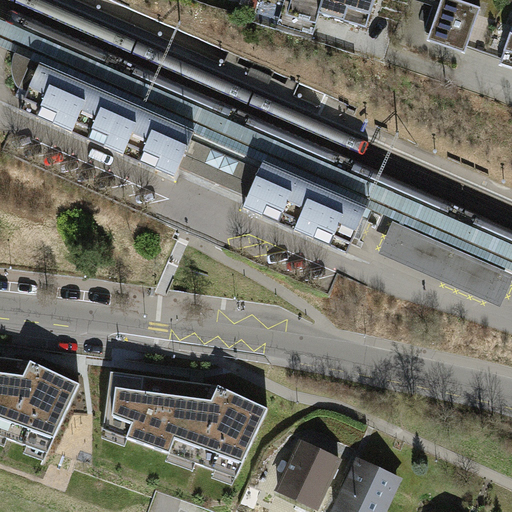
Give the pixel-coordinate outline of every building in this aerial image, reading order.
[(290,0),(290,4),(289,6),(320,15),(366,29),(375,0),(290,0)] [(457,0),(441,0),(428,41),(465,54),(481,8),(457,0)] [(289,6),(290,4),(284,2),(276,30),(312,40),(320,15),(289,6)] [(511,246),(0,22),(0,47),(15,54),(195,133),(263,163),(367,208),(393,222),(511,273),(511,246)] [(511,28),(499,65),(511,69),(511,28)] [(195,133),(15,54),(12,62),(12,67),(12,71),(13,76),(14,80),(16,84),(18,88),(28,93),(20,111),(175,178),(179,169),(195,133)] [(263,163),(195,133),(179,169),(247,200),(263,163)] [(247,200),(243,209),(347,254),(367,208),(263,163),(247,200)] [(511,281),(511,273),(393,222),(379,254),(501,308),(511,281)] [(29,362),(0,357),(0,443),(4,445),(8,438),(25,445),(22,452),(44,460),(79,384),(29,362)] [(232,485),(267,410),(217,386),(110,372),(102,437),(126,445),(128,439),(168,453),(166,460),(193,470),(196,462),(214,470),(211,477),(232,485)] [(339,460),(301,442),(278,491),(316,509),(339,460)] [(382,511),(398,480),(359,463),(336,511),(382,511)]
